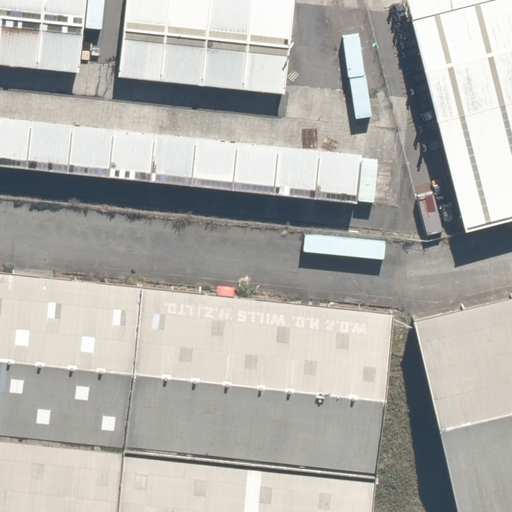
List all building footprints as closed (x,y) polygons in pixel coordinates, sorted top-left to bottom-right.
[(52,0),(0,0),(0,95),(42,100),(52,0)] [(511,0),(429,0),(367,17),(400,135),(511,104),(511,0)] [(256,30),(95,12),(85,98),(246,116),(256,30)] [(322,171),(0,136),(0,181),(317,217),(322,171)] [(511,180),(477,189),(484,222),(511,214),(511,180)] [(327,511),(347,334),(0,295),(0,511),(327,511)] [(511,511),(511,299),(375,331),(415,511),(511,511)]
